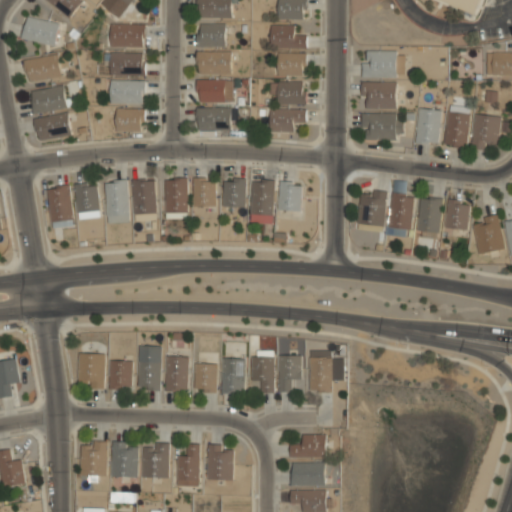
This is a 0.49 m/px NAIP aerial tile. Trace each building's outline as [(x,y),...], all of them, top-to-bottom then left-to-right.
[(84,0),(46,0),(69,18),(84,0)] [(232,18),(232,0),(197,0),(197,18),(232,18)] [(306,0),(278,0),(278,18),(306,18),(306,0)] [(479,0),(441,0),(474,13),(479,0)] [(23,39),(55,45),(59,22),(27,16),(23,39)] [(111,47),(145,47),(145,23),(111,23),(111,47)] [(270,47),(306,47),(306,35),(296,35),(296,23),(270,23),(270,47)] [(225,24),(197,24),(197,47),(225,47),(225,24)] [(511,50),(493,50),(493,74),(511,74),(511,50)] [(196,74),(232,74),(232,51),(196,51),(196,74)] [(278,75),(306,75),(306,51),(278,51),(278,75)] [(364,51),(364,77),(399,77),(399,51),(364,51)] [(110,76),(145,76),(145,52),(110,52),(110,76)] [(28,82),(61,77),(58,54),(24,60),(28,82)] [(196,80),(196,102),(232,102),(232,80),(196,80)] [(144,81),(110,81),(110,104),(144,104),(144,81)] [(305,103),(305,81),(271,81),(271,92),(278,92),(278,103),(305,103)] [(397,108),(397,83),(362,83),(362,109),(397,108)] [(68,107),(64,85),(30,91),(34,113),(68,107)] [(196,108),(196,131),(231,131),(231,108),(196,108)] [(306,108),(269,108),(269,131),(295,131),(295,120),(306,120),(306,108)] [(441,143),(441,108),(418,108),(418,143),(441,143)] [(116,132),(143,132),(143,109),(116,109),(116,132)] [(447,111),(445,146),(468,147),(470,112),(447,111)] [(34,118),(38,140),(72,134),(68,112),(34,118)] [(400,140),(400,113),(362,113),(362,140),(400,140)] [(472,147),(498,150),(501,116),(475,113),(472,147)] [(187,179),(165,179),(165,214),(187,214),(187,179)] [(155,214),(155,180),(133,181),(133,214),(155,214)] [(193,180),(193,207),(216,207),(216,180),(193,180)] [(245,180),(223,180),(223,207),(245,207),(245,180)] [(405,181),(394,180),(387,230),(410,233),(415,195),(404,193),(405,181)] [(273,181),(252,181),(252,222),(273,222),(273,181)] [(106,182),(106,221),(126,221),(126,182),(106,182)] [(98,217),(98,183),(76,183),(76,217),(98,217)] [(279,211),(301,211),(301,183),(279,183),(279,211)] [(48,186),(50,227),(73,225),(70,185),(48,186)] [(370,193),(360,192),(357,223),(384,226),(388,191),(371,189),(370,193)] [(440,232),(441,198),(419,197),(418,231),(440,232)] [(469,229),(467,201),(446,202),(447,230),(469,229)] [(483,218),(485,224),(473,226),(480,255),(504,249),(496,215),(483,218)] [(511,220),(503,223),(511,253),(511,220)] [(78,387),(104,387),(104,354),(78,354),(78,387)] [(301,356),(278,357),(279,393),(292,392),(291,381),(301,381),(301,356)] [(310,391),(331,391),(331,356),(310,356),(310,391)] [(10,384),(19,382),(16,357),(0,359),(0,396),(12,395),(10,384)] [(188,357),(165,357),(165,391),(188,391),(188,357)] [(260,382),(260,393),(273,393),(273,357),(251,357),(251,382),(260,382)] [(243,359),(221,359),(221,393),(243,393),(243,359)] [(132,389),(132,361),(109,361),(109,389),(132,389)] [(160,362),(138,362),(138,391),(160,391),(160,362)] [(216,364),(194,364),(194,392),(216,392),(216,364)] [(302,444),(291,444),(291,458),(326,458),(326,435),(302,435),(302,444)] [(138,448),(126,448),(126,442),(112,442),(112,477),(138,477),(138,448)] [(107,475),(107,443),(81,443),(81,475),(107,475)] [(199,444),(187,444),(187,456),(177,456),(177,486),(199,486),(199,444)] [(221,445),(207,445),(207,480),(233,480),(233,452),(221,452),(221,445)] [(168,478),(168,446),(143,446),(143,478),(168,478)] [(0,469),(3,487),(25,483),(21,459),(12,461),(10,449),(0,451),(0,469)] [(292,486),(325,486),(325,464),(292,464),(292,486)] [(326,511),(326,491),(290,491),(290,504),(301,504),(301,511),(326,511)]
